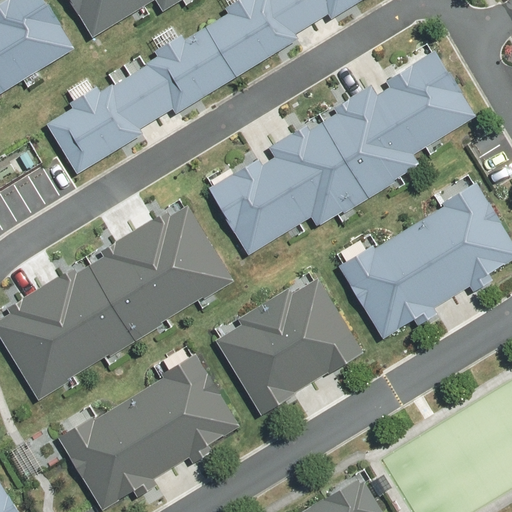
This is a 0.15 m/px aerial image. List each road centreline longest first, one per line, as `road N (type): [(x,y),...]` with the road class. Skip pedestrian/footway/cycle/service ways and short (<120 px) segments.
road 1 (residential): [(408,0),(0,266)]
road 2 (residential): [(173,511),(511,298)]
